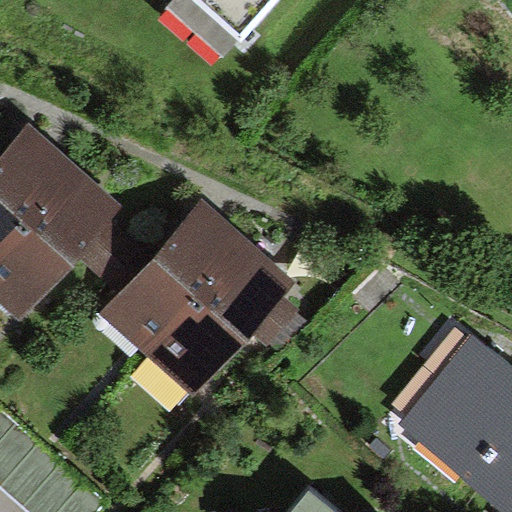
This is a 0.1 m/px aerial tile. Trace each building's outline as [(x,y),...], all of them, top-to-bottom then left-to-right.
[(196,0),(242,39),(276,0),(196,0)] [(0,247),(76,163),(53,143),(30,123),(0,156),(0,247)] [(76,163),(0,247),(0,304),(20,322),(78,258),(110,221),(124,206),(95,180),(76,163)] [(100,314),(145,354),(249,238),(226,218),(203,198),(151,256),(119,293),(100,314)] [(151,256),(110,221),(78,258),(119,293),(151,256)] [(249,238),(145,354),(193,397),(252,333),(283,297),(297,281),(268,255),(249,238)] [(310,320),(283,297),(252,333),(278,356),(310,320)] [(511,511),(511,366),(470,333),(396,425),(504,511),(511,511)] [(0,486),(28,511),(99,511),(107,503),(0,407),(0,486)] [(336,511),(309,489),(291,511),(336,511)]
